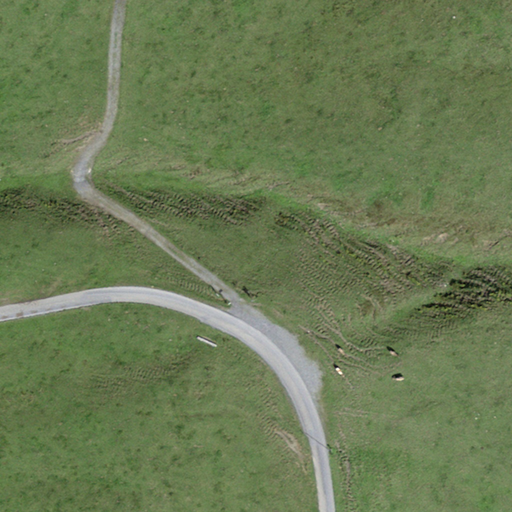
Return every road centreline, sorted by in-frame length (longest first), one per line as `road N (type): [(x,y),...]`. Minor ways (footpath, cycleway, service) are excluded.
road 1 (unclassified): [(324,511),(311,423),(295,385),(242,328),(143,293),(0,313)]
road 2 (track): [(242,328),(245,311),(232,297),(75,182),(112,89),(117,0)]
